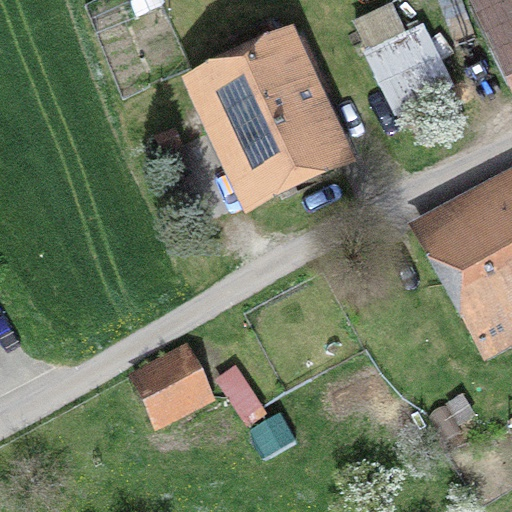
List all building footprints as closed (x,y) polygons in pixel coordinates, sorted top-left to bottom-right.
[(511,0),(502,0),(482,9),(511,76),(511,0)] [(433,32),(403,40),(395,14),(359,24),(392,135),(458,116),(433,32)] [(254,201),(335,162),(302,91),(318,84),(299,44),(202,90),(254,201)] [(511,198),(425,248),(476,338),(511,317),(511,198)] [(188,354),(134,383),(155,428),(210,399),(188,354)] [(269,404),(240,363),(211,383),(241,424),(269,404)]
